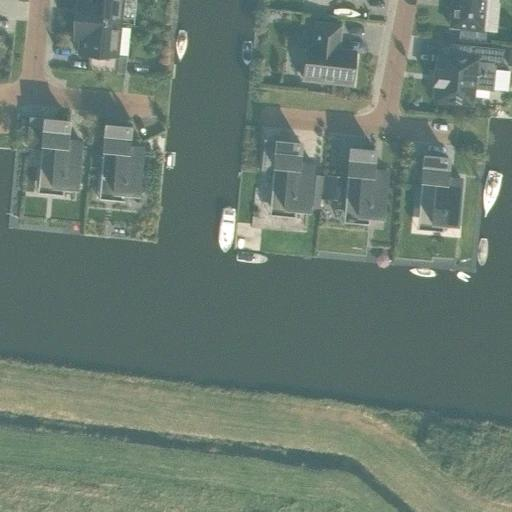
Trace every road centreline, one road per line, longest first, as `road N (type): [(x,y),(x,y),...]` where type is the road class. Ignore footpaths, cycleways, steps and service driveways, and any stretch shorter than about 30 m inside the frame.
road 1 (residential): [(406,0),(379,130)]
road 2 (residential): [(23,94),(148,106)]
